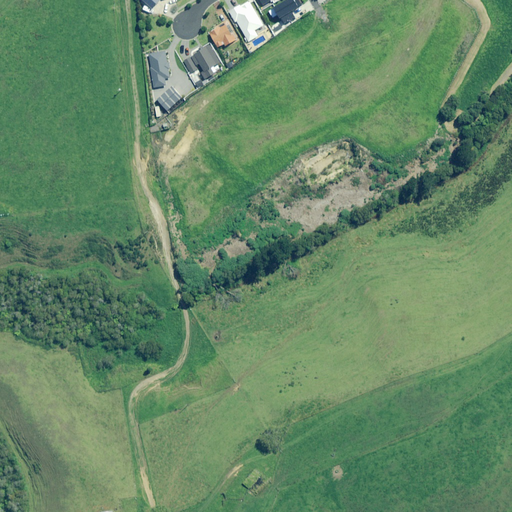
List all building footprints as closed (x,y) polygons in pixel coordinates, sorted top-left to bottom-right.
[(142,6),(148,13),(162,0),(141,0),(145,3),(142,6)] [(304,5),(301,0),(290,0),(269,12),(275,22),(280,19),(285,27),(299,19),(314,10),(309,2),(304,5)] [(264,26),(250,1),(231,12),(236,23),(238,22),(250,42),(259,37),(256,31),(264,26)] [(238,41),(228,23),(211,33),(219,48),(226,44),(227,47),(238,41)] [(222,62),(212,45),(193,57),(198,65),(201,64),(205,72),(202,74),(206,80),(216,75),(212,68),(222,62)] [(168,63),(167,53),(151,55),(155,88),(167,86),(166,78),(172,78),(170,63),(168,63)] [(199,70),(191,58),(185,62),(192,74),(199,70)] [(184,98),(173,87),(158,100),(169,112),(184,98)]
